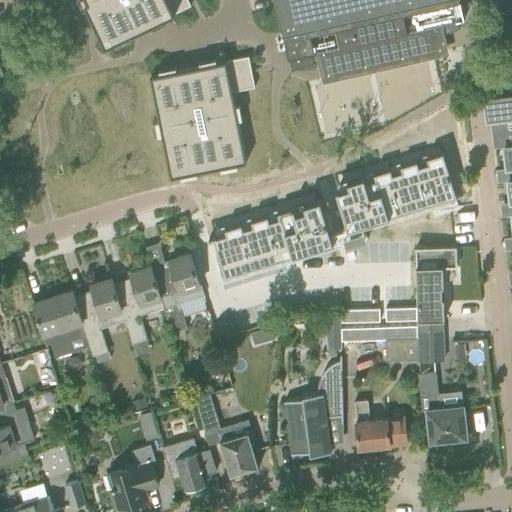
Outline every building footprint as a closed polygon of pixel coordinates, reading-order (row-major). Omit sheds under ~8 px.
[(87,0),(88,1),(84,2),(87,7),(86,7),(105,46),(114,41),(120,39),(122,38),(120,34),(126,31),(127,35),(129,35),(150,24),(152,23),(150,20),(156,17),(158,21),(160,20),(165,17),(190,5),(187,0),(87,0)] [(275,0),(277,7),(276,7),(287,58),(289,58),(291,68),(291,70),(320,59),(325,78),(345,74),(379,67),(379,66),(408,59),(408,60),(435,54),(435,53),(444,51),(445,51),(443,42),(441,34),(459,28),(459,26),(459,27),(458,23),(457,20),(458,19),(457,18),(461,17),(462,19),(465,18),(460,0),(275,0)] [(198,66),(189,68),(175,71),(174,71),(175,75),(167,77),(166,73),(161,74),(161,73),(160,74),(150,76),(159,120),(159,121),(163,120),(164,129),(161,130),(162,136),(170,177),(180,175),(181,175),(181,174),(186,173),(186,169),(194,168),(195,172),(196,172),(221,167),(221,166),(221,162),(229,161),(230,165),(235,163),(235,164),(236,164),(246,162),(238,120),(236,114),(233,115),(231,107),(235,106),(235,105),(232,91),(254,87),(248,56),(213,63),(207,64),(208,68),(202,69),(201,65),(198,66)] [(511,96),(504,97),(484,99),(487,120),(511,117),(511,124),(511,96)] [(336,190),(348,228),(348,229),(456,196),(443,152),(440,153),(441,153),(427,157),(429,163),(419,166),(417,160),(414,161),(401,165),(402,171),(392,174),(390,168),(388,169),(374,173),(376,179),(366,182),(364,176),(361,177),(348,182),(349,187),(339,190),(339,189),(336,190)] [(213,237),(214,239),(225,276),(333,243),(320,199),(317,200),(318,200),(304,204),(306,210),(296,213),(294,207),(291,208),(278,212),(279,218),(269,221),(268,215),(265,216),(251,220),(253,226),(243,229),(241,223),(238,224),(225,229),(227,234),(217,237),(216,236),(213,237)] [(348,245),(350,253),(356,251),(354,243),(367,239),(364,229),(344,235),(347,245),(348,245)] [(415,247),(416,319),(417,319),(442,319),(443,319),(443,317),(443,303),(443,298),(441,298),(440,286),(443,286),(442,267),(456,266),(456,246),(440,246),(415,247)] [(150,262),(149,262),(166,314),(165,314),(171,333),(184,329),(186,328),(180,309),(177,310),(176,304),(202,295),(204,302),(205,301),(189,250),(188,250),(189,253),(168,260),(168,261),(169,261),(171,265),(153,271),(150,262)] [(111,275),(110,275),(126,326),(131,344),(132,343),(138,342),(147,339),(141,322),(138,323),(136,316),(163,308),(165,314),(166,314),(149,262),(149,263),(150,266),(128,272),(129,273),(130,273),(131,278),(113,283),(111,275)] [(71,287),(90,346),(89,347),(92,356),(95,355),(108,351),(101,331),(98,332),(97,329),(124,320),(126,326),(110,275),(109,275),(110,278),(89,285),(90,286),(91,285),(92,290),(74,296),(71,287)] [(32,299),(31,300),(47,351),(48,350),(46,344),(50,343),(54,357),(89,347),(90,346),(71,287),(70,287),(71,290),(33,302),(32,299)] [(385,308),(385,320),(393,320),(393,307),(385,308)] [(400,307),(393,307),(393,320),(401,320),(400,307)] [(408,307),(400,307),(401,320),(409,320),(408,307)] [(416,307),(408,307),(409,320),(416,320),(416,307)] [(364,308),(356,309),(356,321),(364,321),(364,308)] [(371,308),(364,308),(364,321),(372,321),(371,308)] [(379,308),(371,308),(372,321),(380,321),(379,308)] [(341,322),(349,322),(348,309),(340,309),(341,322)] [(356,309),(348,309),(349,322),(356,321),(356,309)] [(325,319),(325,336),(340,336),(339,319),(325,319)] [(387,326),(380,327),(380,339),(385,339),(388,339),(387,326)] [(395,326),(387,326),(388,339),(395,339),(395,326)] [(406,326),(395,326),(395,339),(406,339),(406,326)] [(417,326),(406,326),(406,339),(417,338),(417,326)] [(356,327),(349,328),(349,340),(357,340),(356,327)] [(364,327),(356,327),(357,340),(365,340),(364,327)] [(372,327),(364,327),(365,340),(372,340),(372,327)] [(380,327),(372,327),(372,340),(380,339),(380,327)] [(341,341),(349,340),(349,328),(341,328),(341,341)] [(385,339),(385,340),(385,361),(417,360),(417,338),(406,339),(395,339),(388,339),(385,339)] [(418,339),(419,360),(443,359),(443,338),(418,339)] [(138,342),(132,343),(135,355),(141,353),(138,342)] [(108,351),(96,355),(98,362),(110,358),(108,351)] [(320,379),(318,389),(318,393),(302,395),(302,398),(284,400),(285,409),(281,409),(283,420),(286,420),(291,454),(309,451),(310,454),(331,452),(326,417),(341,415),(341,422),(342,422),(341,354),(340,354),(340,360),(331,364),(324,371),(320,379)] [(418,360),(418,374),(435,372),(434,360),(419,360),(418,360)] [(0,406),(13,402),(1,363),(0,363),(0,406)] [(435,372),(418,374),(422,411),(426,410),(430,441),(466,437),(463,405),(439,407),(435,372)] [(47,405),(60,401),(57,389),(43,393),(47,405)] [(229,425),(219,428),(208,392),(194,396),(206,435),(217,432),(230,475),(258,466),(253,451),(257,450),(251,430),(232,436),(229,425)] [(133,410),(147,406),(145,397),(130,401),(133,410)] [(403,416),(369,419),(367,398),(354,400),(358,448),(406,443),(403,416)] [(0,449),(25,442),(13,402),(0,406),(0,449)] [(157,434),(151,411),(139,415),(147,440),(158,437),(157,434)] [(71,420),(74,428),(89,424),(86,415),(71,420)] [(194,437),(162,447),(172,479),(180,476),(184,488),(207,481),(201,462),(194,437)] [(154,460),(149,445),(131,451),(135,462),(122,466),(123,468),(108,473),(113,490),(108,492),(114,509),(148,498),(145,489),(157,485),(150,462),(154,460)] [(64,484),(71,507),(84,503),(77,480),(64,484)] [(53,511),(48,496),(0,511),(53,511)] [(316,506),(316,511),(350,511),(350,503),(316,506)]
